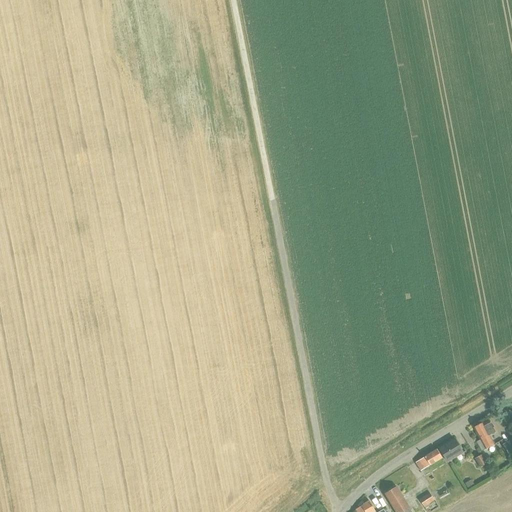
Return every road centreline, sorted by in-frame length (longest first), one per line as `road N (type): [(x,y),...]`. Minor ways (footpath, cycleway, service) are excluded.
road 1 (unclassified): [(336,511),(232,0)]
road 2 (unclassified): [(342,511),(370,482),(511,392)]
